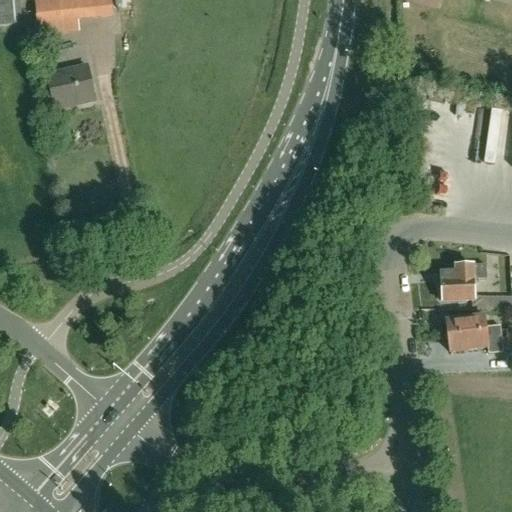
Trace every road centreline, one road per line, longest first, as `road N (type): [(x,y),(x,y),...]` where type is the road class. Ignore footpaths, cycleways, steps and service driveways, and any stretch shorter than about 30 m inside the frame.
road 1 (unclassified): [(407,471),(395,239),(447,230),(511,240)]
road 2 (secondary): [(134,434),(266,264),(297,204),(311,144)]
road 3 (secondary): [(311,144),(192,312),(108,411)]
road 4 (unclassified): [(407,471),(204,478),(134,434)]
road 5 (secondary): [(311,144),(326,101),(340,0)]
road 6 (unclassified): [(145,281),(76,306),(38,351)]
